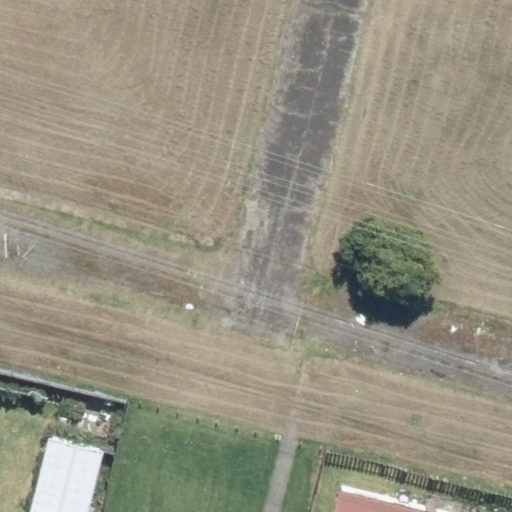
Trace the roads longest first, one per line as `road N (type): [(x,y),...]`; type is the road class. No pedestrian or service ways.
road 1 (track): [(511,367),(0,234)]
road 2 (track): [(252,301),(329,0)]
